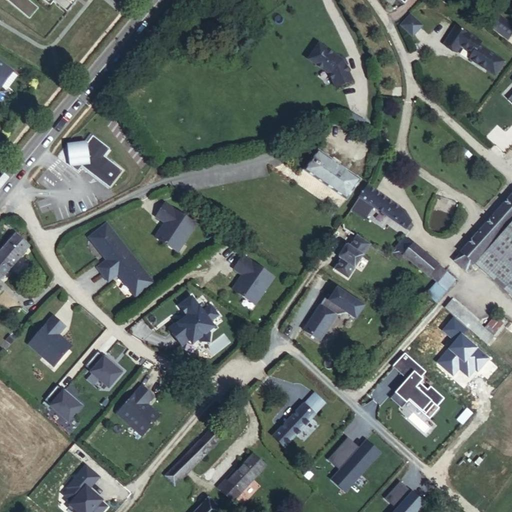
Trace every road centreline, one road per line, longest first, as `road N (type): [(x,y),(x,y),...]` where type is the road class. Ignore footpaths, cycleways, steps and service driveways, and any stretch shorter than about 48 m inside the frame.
road 1 (residential): [(4,185),(60,275),(161,363),(213,379),(263,361)]
road 2 (secondary): [(157,0),(4,185)]
